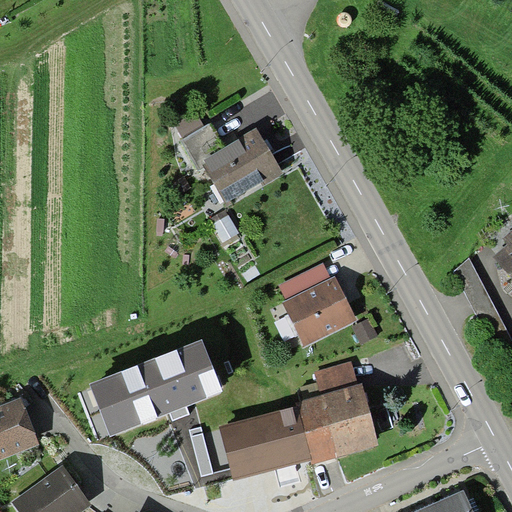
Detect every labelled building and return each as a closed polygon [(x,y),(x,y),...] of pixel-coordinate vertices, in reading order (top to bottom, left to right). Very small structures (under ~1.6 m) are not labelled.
[(257,131),(227,148),(213,123),(181,142),(199,173),(205,170),(227,208),(283,176),(268,149),(257,131)] [(226,212),(210,221),(223,244),(239,235),(226,212)] [(511,233),(504,240),(510,247),(495,259),(511,279),(511,215),(509,218),(511,221),(511,233)] [(511,341),(470,260),(453,276),(511,386),(511,341)] [(304,350),(358,323),(342,290),(336,278),(331,281),(324,266),(280,288),(288,302),(281,305),(304,350)] [(221,390),(201,342),(92,385),(112,434),(221,390)] [(335,461),(379,448),(362,385),(357,386),(351,362),(312,372),(320,400),(258,417),(252,398),(214,409),(220,430),(225,429),(243,492),(336,466),(335,461)] [(0,408),(0,462),(40,448),(21,400),(4,407),(0,408)] [(12,504),(17,511),(87,511),(92,509),(72,482),(63,469),(12,504)] [(470,511),(463,494),(449,500),(430,508),(422,511),(470,511)]
